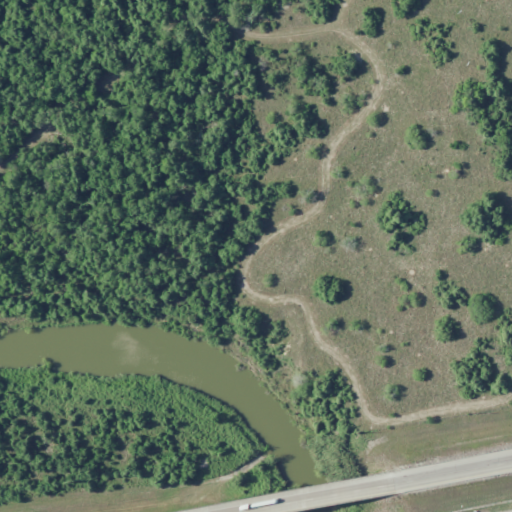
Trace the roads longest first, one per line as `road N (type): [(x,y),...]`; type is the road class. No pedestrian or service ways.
road 1 (trunk): [(391,482),(236,511)]
road 2 (trunk): [(511,461),(391,482)]
